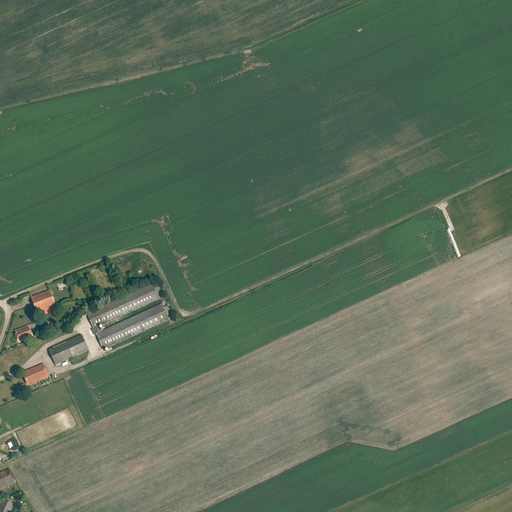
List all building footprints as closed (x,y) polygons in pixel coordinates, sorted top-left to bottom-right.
[(152,284),(86,314),(103,350),(169,320),(162,304),(99,333),(97,328),(159,299),(152,284)] [(57,310),(50,291),(31,298),(37,313),(44,310),(46,314),(57,310)] [(17,334),(15,335),(19,343),(33,337),(28,326),(15,331),(17,334)] [(82,335),(48,350),(55,366),(89,351),(82,335)] [(43,365),(23,373),(27,385),(31,383),(32,384),(48,377),(43,365)] [(0,489),(15,483),(9,469),(0,472),(0,489)] [(0,511),(10,511),(14,504),(4,500),(0,507),(0,511)]
